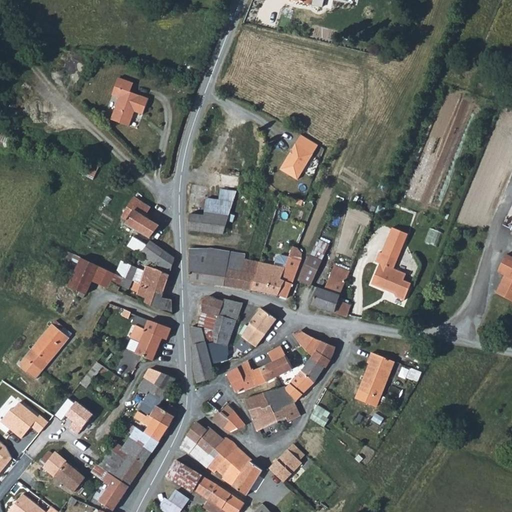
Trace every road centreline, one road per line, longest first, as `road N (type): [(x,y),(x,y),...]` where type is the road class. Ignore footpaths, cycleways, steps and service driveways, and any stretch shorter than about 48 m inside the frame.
road 1 (unclassified): [(181,289),(237,293),(292,315),(511,352)]
road 2 (tertiary): [(137,511),(186,410),(181,289)]
road 3 (tertiary): [(177,202),(184,154),(240,0)]
road 4 (unclassified): [(177,202),(99,139),(39,72)]
